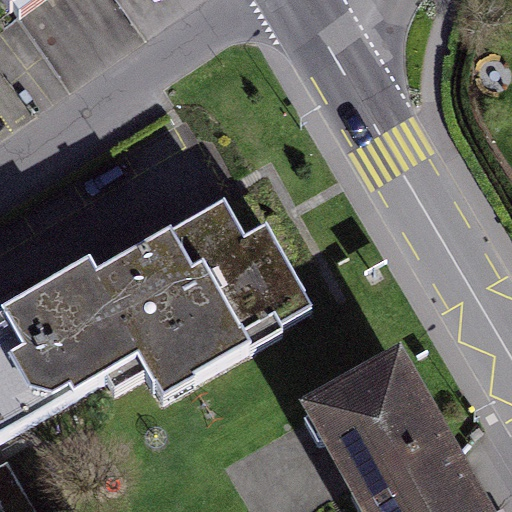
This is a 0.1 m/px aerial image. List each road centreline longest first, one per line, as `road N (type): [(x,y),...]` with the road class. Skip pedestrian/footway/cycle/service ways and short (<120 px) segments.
road 1 (tertiary): [(511,357),(303,0)]
road 2 (residential): [(0,180),(267,0)]
